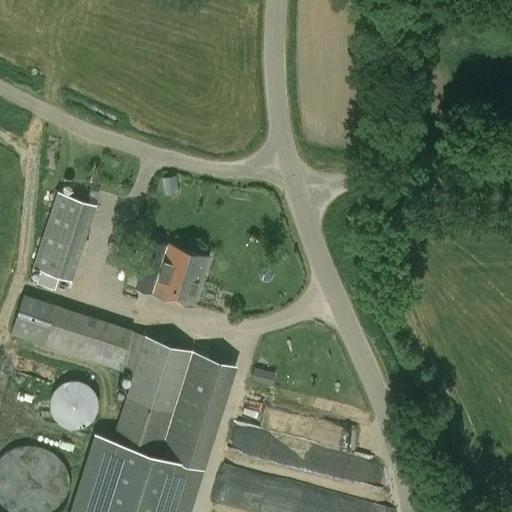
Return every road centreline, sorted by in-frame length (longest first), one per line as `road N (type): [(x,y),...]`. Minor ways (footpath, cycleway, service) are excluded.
road 1 (unclassified): [(407,511),(377,388),(290,173)]
road 2 (unclassified): [(290,173),(169,162),(104,141),(0,88)]
road 3 (unclassified): [(511,177),(290,173)]
road 4 (unclassified): [(290,173),(276,103),(279,0)]
